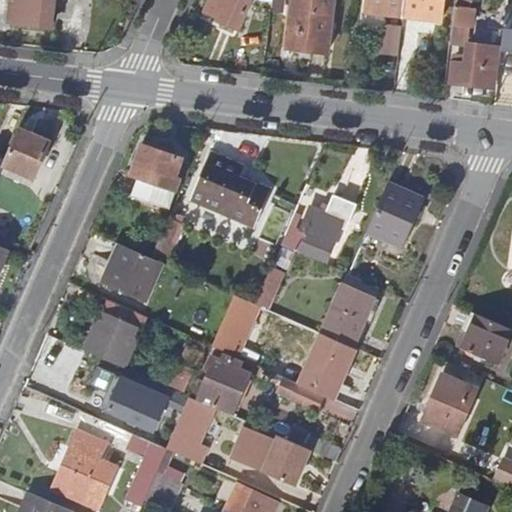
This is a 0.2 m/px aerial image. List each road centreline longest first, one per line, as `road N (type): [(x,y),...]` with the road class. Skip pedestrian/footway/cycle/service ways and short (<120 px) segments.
road 1 (residential): [(333,511),(492,134)]
road 2 (residential): [(127,91),(492,134)]
road 3 (residential): [(0,381),(127,91)]
road 4 (residential): [(0,74),(127,91)]
